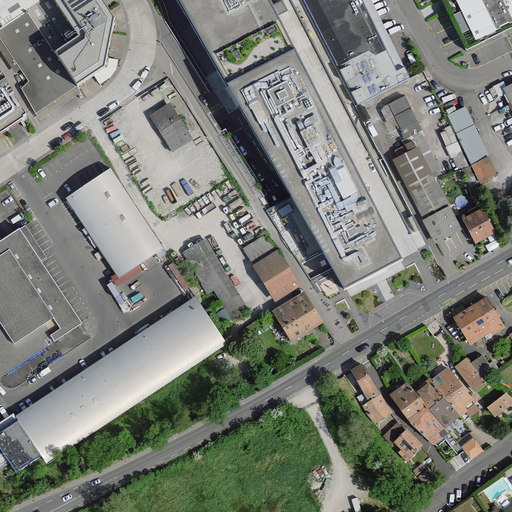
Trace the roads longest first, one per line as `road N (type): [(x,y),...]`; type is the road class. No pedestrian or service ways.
road 1 (secondary): [(511,259),(46,511)]
road 2 (unclassified): [(0,172),(130,79),(144,42),(136,0)]
road 3 (unclassified): [(511,63),(475,78),(447,72),(406,0)]
